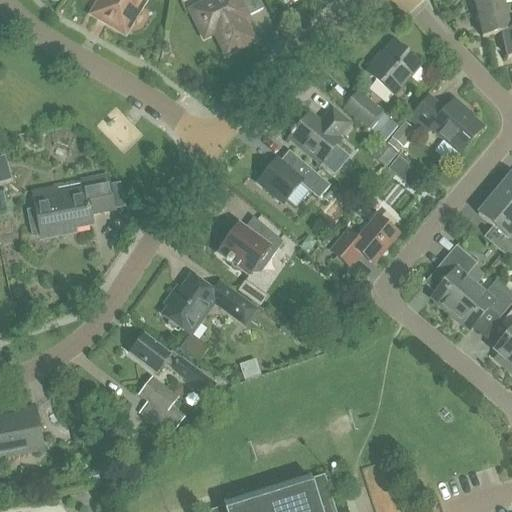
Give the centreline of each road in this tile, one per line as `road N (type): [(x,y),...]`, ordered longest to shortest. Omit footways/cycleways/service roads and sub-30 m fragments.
road 1 (residential): [(511,406),(386,292),(511,134)]
road 2 (residential): [(0,379),(57,357),(115,309),(217,145)]
road 3 (residential): [(5,0),(55,43),(217,145)]
road 4 (residential): [(217,145),(265,82),(371,0)]
road 5 (residential): [(511,112),(408,0)]
